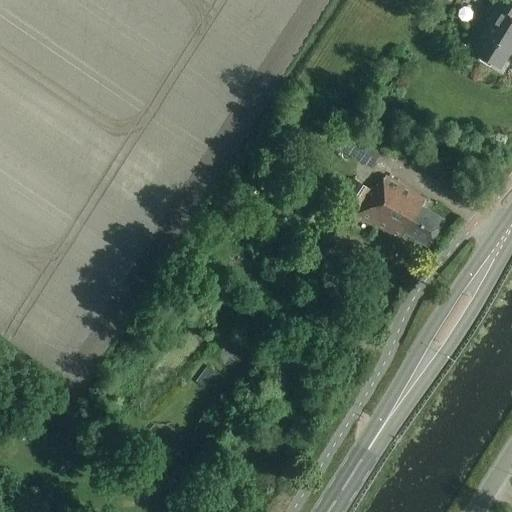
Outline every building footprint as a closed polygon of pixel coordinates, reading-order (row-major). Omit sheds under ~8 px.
[(511,0),(498,0),(486,20),(489,22),(471,50),(499,68),(511,47),(511,0)] [(390,116),(397,102),(386,96),(379,110),(390,116)] [(373,167),(383,149),(347,128),(336,147),(373,167)] [(273,195),(292,162),(269,149),(250,181),(273,195)] [(336,175),(340,166),(317,154),(312,163),(336,175)] [(359,207),(356,213),(400,240),(404,232),(427,247),(444,220),(421,206),(425,199),(385,174),(377,188),(373,185),(370,189),(353,178),(341,197),(359,207)]
